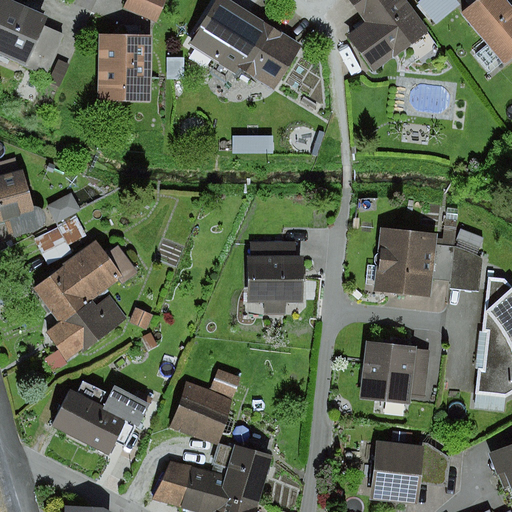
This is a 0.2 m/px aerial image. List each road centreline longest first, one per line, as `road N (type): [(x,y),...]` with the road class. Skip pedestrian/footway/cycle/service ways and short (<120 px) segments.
road 1 (residential): [(308,511),(342,228)]
road 2 (residential): [(13,455),(129,511)]
